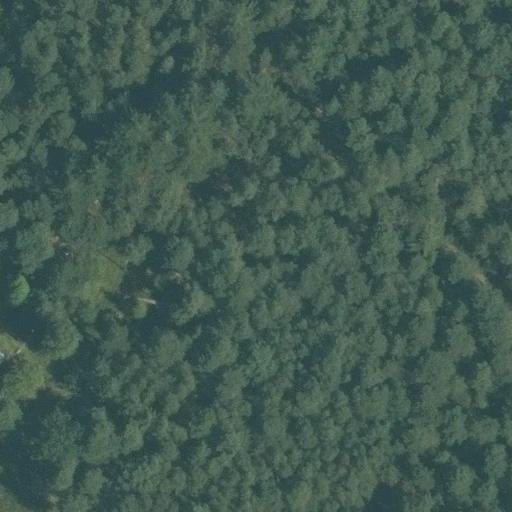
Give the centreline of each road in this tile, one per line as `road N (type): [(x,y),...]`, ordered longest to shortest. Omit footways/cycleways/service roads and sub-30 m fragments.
road 1 (track): [(511,336),(431,255),(329,192),(245,58),(191,0)]
road 2 (track): [(210,21),(164,117),(32,237),(0,284)]
